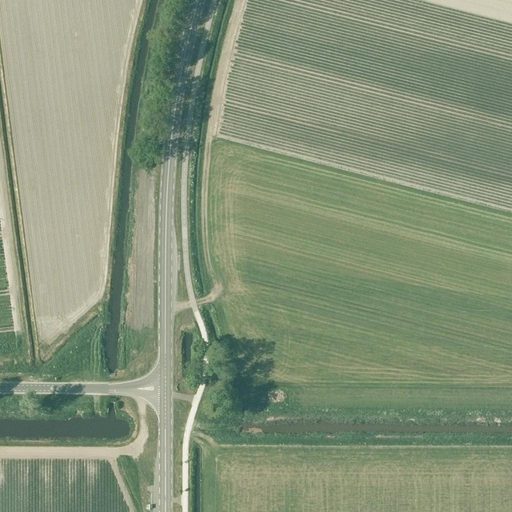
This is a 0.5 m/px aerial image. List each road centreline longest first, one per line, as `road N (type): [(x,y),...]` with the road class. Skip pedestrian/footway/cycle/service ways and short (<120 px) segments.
road 1 (secondary): [(164,382),(167,173),(197,0)]
road 2 (unclassified): [(0,388),(137,389)]
